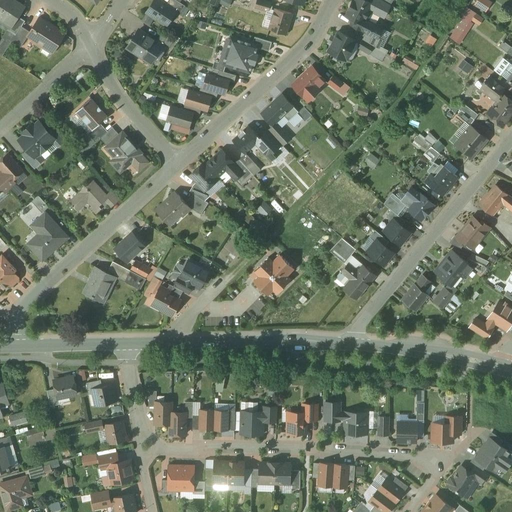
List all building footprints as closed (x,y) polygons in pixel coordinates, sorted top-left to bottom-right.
[(24,9),(8,0),(0,0),(0,20),(13,28),(19,18),(24,9)] [(158,0),(155,0),(147,13),(166,26),(175,12),(176,11),(166,5),(158,0)] [(176,11),(175,12),(179,15),(185,6),(176,0),(169,0),(166,5),(176,11)] [(269,3),(257,0),(256,0),(254,9),(266,12),(269,3)] [(360,0),(355,10),(378,22),(388,4),(379,0),(369,0),(368,0),(360,0)] [(485,12),(491,1),(489,0),(474,0),(472,4),(485,12)] [(473,23),(478,26),(483,17),(465,6),(459,15),(461,17),(448,38),(460,45),(473,23)] [(292,14),(276,9),(269,29),(286,34),(292,14)] [(378,22),(355,10),(347,25),(374,39),(382,24),(378,22)] [(17,37),(21,29),(26,22),(19,18),(13,28),(10,33),(17,37)] [(63,35),(38,20),(30,34),(26,39),(51,54),(63,35)] [(340,24),(331,38),(354,52),(362,38),(340,24)] [(165,45),(137,28),(122,49),(151,68),(165,45)] [(30,34),(21,29),(17,37),(12,44),(20,49),(26,39),(30,34)] [(255,42),(225,34),(221,49),(251,57),(255,42)] [(432,47),(436,39),(430,35),(426,43),(432,47)] [(346,65),(354,52),(331,38),(323,52),(346,65)] [(251,57),(221,49),(217,65),(247,73),(251,57)] [(401,62),(415,69),(418,63),(404,55),(401,62)] [(467,74),(472,67),(466,62),(461,69),(467,74)] [(297,80),(292,85),(308,101),(313,96),(320,89),(318,86),(325,80),(312,66),(297,80)] [(229,81),(207,74),(203,88),(225,94),(229,81)] [(505,87),(489,75),(480,88),(496,100),(505,87)] [(349,87),(333,76),(328,83),(343,95),(349,87)] [(212,97),(189,90),(185,104),(207,111),(212,97)] [(293,106),(282,94),(267,109),(278,120),(293,106)] [(502,127),(511,115),(511,102),(503,95),(487,115),(502,127)] [(108,116),(91,98),(82,105),(83,106),(75,112),(92,130),(108,116)] [(469,125),(477,113),(462,103),(455,114),(469,125)] [(163,119),(167,106),(162,104),(157,118),(163,119)] [(357,105),(355,113),(366,117),(368,109),(357,105)] [(193,113),(171,107),(167,120),(189,127),(193,113)] [(303,107),(296,113),(304,121),(310,114),(303,107)] [(55,140),(36,121),(26,129),(45,150),(55,140)] [(248,126),(232,140),(245,154),(246,154),(245,153),(255,143),(260,139),(248,126)] [(468,126),(451,146),(469,161),(485,141),(468,126)] [(25,128),(12,141),(33,163),(45,152),(25,128)] [(269,130),(260,139),(255,143),(271,160),(280,152),(277,148),(281,144),(283,146),(269,130)] [(141,153),(122,133),(108,146),(119,158),(114,162),(113,162),(113,163),(120,171),(131,162),(139,171),(148,162),(140,153),(141,153)] [(428,133),(424,138),(418,134),(411,144),(423,153),(434,137),(428,133)] [(436,139),(431,147),(439,153),(444,145),(436,139)] [(431,161),(437,152),(429,146),(422,155),(431,161)] [(221,147),(203,162),(218,179),(224,174),(233,183),(243,174),(221,147)] [(370,153),(363,162),(372,169),(379,160),(370,153)] [(22,175),(4,156),(0,159),(0,171),(0,172),(0,181),(9,192),(15,187),(13,183),(22,175)] [(202,193),(218,179),(203,162),(186,176),(202,193)] [(429,173),(421,183),(442,199),(457,180),(441,167),(434,177),(429,173)] [(91,179),(64,203),(75,216),(85,207),(94,216),(107,206),(111,209),(120,200),(110,190),(105,195),(91,179)] [(511,201),(493,187),(478,206),(491,216),(501,203),(511,212),(511,201)] [(174,190),(152,210),(170,229),(192,209),(174,190)] [(394,195),(385,206),(397,217),(404,209),(419,221),(429,209),(409,191),(400,201),(394,195)] [(31,200),(40,212),(47,206),(37,195),(31,200)] [(255,209),(263,217),(272,209),(264,201),(255,209)] [(67,237),(46,212),(32,225),(33,226),(36,223),(42,231),(28,244),(33,250),(42,260),(54,249),(67,237)] [(394,218),(382,233),(398,246),(410,231),(394,218)] [(254,219),(251,224),(263,232),(267,227),(254,219)] [(472,220),(456,241),(464,247),(466,243),(474,250),(490,229),(482,223),(480,226),(472,220)] [(131,232),(115,248),(127,261),(142,247),(144,246),(131,232)] [(379,236),(365,252),(383,267),(396,250),(379,236)] [(354,252),(341,240),(329,252),(343,265),(354,252)] [(464,262),(452,250),(432,271),(449,287),(460,275),(466,281),(475,272),(464,262)] [(0,296),(9,287),(11,288),(21,278),(15,272),(18,270),(2,252),(0,253),(0,296)] [(478,275),(488,262),(471,254),(464,262),(475,272),(478,275)] [(211,271),(184,256),(172,279),(199,294),(211,271)] [(268,257),(253,274),(259,279),(254,286),(266,296),(271,290),(276,294),(291,278),(286,273),(291,268),(278,257),(274,262),(268,257)] [(150,270),(134,262),(129,272),(146,279),(150,270)] [(349,280),(341,289),(355,300),(375,277),(360,264),(356,269),(347,262),(339,272),(349,280)] [(129,272),(111,263),(106,274),(115,278),(140,291),(146,279),(129,272)] [(106,274),(93,268),(81,295),(103,305),(115,278),(106,274)] [(420,275),(398,300),(414,313),(430,295),(421,287),(427,281),(420,275)] [(147,290),(153,293),(156,284),(150,282),(147,290)] [(160,286),(148,306),(172,320),(184,300),(160,286)] [(443,287),(431,302),(440,310),(453,295),(443,287)] [(475,314),(465,327),(485,341),(496,326),(504,332),(511,321),(511,310),(499,301),(484,321),(475,314)] [(214,370),(214,391),(223,391),(223,370),(214,370)] [(74,375),(51,381),(56,401),(79,396),(74,375)] [(0,418),(1,418),(0,415),(0,407),(9,406),(3,381),(0,382),(0,418)] [(111,383),(88,388),(92,408),(116,403),(111,383)] [(153,401),(151,426),(167,427),(169,402),(153,401)] [(301,411),(285,411),(285,434),(303,434),(303,420),(317,420),(317,404),(301,403),(301,411)] [(341,404),(322,404),(323,424),(341,424),(341,435),(366,434),(366,412),(341,412),(341,404)] [(260,412),(239,411),(239,435),(261,435),(261,421),(275,421),(275,407),(260,407),(260,412)] [(212,410),(198,409),(197,430),(212,431),(212,410)] [(228,431),(228,411),(212,410),(212,431),(228,431)] [(169,412),(167,436),(182,437),(184,413),(169,412)] [(23,413),(8,416),(11,426),(26,422),(23,413)] [(122,414),(84,421),(87,434),(102,430),(105,445),(128,440),(122,414)] [(446,420),(427,421),(428,443),(449,442),(449,435),(455,435),(455,414),(446,414),(446,420)] [(380,415),(380,435),(393,436),(393,420),(389,420),(389,415),(380,415)] [(414,422),(396,421),(395,442),(414,443),(414,422)] [(29,447),(45,442),(41,430),(25,435),(29,447)] [(505,464),(511,455),(511,452),(488,435),(480,446),(505,464)] [(4,446),(0,446),(0,473),(11,470),(4,446)] [(497,476),(505,464),(480,446),(471,457),(497,476)] [(458,459),(438,487),(456,500),(471,480),(479,486),(485,479),(458,459)] [(129,460),(118,462),(117,462),(107,464),(109,475),(105,476),(107,483),(110,483),(133,478),(129,460)] [(271,486),(271,460),(255,460),(255,486),(271,486)] [(287,486),(287,460),(271,460),(271,486),(287,486)] [(224,484),(224,462),(208,463),(209,485),(224,484)] [(241,484),(240,462),(224,462),(224,484),(241,484)] [(331,462),(315,462),(314,486),(329,487),(331,462)] [(346,463),(331,462),(329,487),(345,488),(346,463)] [(163,463),(163,491),(178,491),(178,463),(163,463)] [(178,463),(178,491),(192,491),(192,463),(178,463)] [(40,467),(24,471),(26,477),(27,477),(28,481),(43,477),(40,467)] [(386,473),(375,488),(397,504),(408,490),(386,473)] [(26,477),(0,484),(0,494),(5,511),(21,507),(19,499),(32,496),(28,481),(27,477),(26,477)] [(136,511),(131,484),(87,493),(91,511),(99,511),(111,510),(111,511),(136,511)] [(375,488),(365,502),(378,511),(390,511),(397,504),(375,488)] [(449,511),(452,509),(435,496),(423,511),(449,511)] [(50,510),(59,509),(58,502),(49,504),(50,510)]
